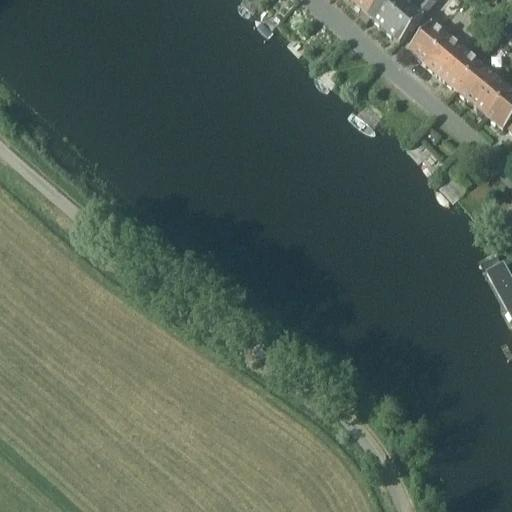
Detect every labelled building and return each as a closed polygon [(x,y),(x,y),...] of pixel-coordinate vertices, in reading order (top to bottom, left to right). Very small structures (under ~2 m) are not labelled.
[(366,18),(382,0),(345,0),(362,15),(358,20),(362,23),(366,18)] [(429,0),(417,14),(401,0),(382,0),(366,18),(362,23),(366,27),(370,22),(399,47),(437,4),(431,0),(429,0)] [(478,66),(432,27),(413,49),(408,55),(455,94),(478,66)] [(510,30),(503,39),(511,46),(511,31),(510,30)] [(510,93),(478,66),(455,94),(486,121),(510,93)] [(511,94),(510,93),(486,121),(502,134),(505,131),(510,137),(511,134),(511,94)] [(511,324),(511,272),(505,260),(483,273),(511,324)]
